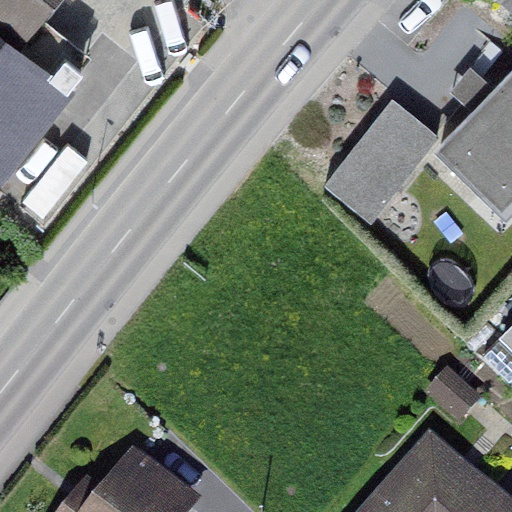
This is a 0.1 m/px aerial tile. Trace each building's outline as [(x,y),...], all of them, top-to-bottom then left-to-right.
[(0,0),(0,163),(62,86),(11,46),(47,0),(0,0)] [(511,66),(439,145),(480,182),(511,147),(511,66)] [(453,420),(470,400),(442,376),(425,395),(453,420)] [(498,511),(426,448),(370,511),(498,511)] [(69,511),(180,511),(184,507),(129,465),(98,505),(84,494),(69,511)]
